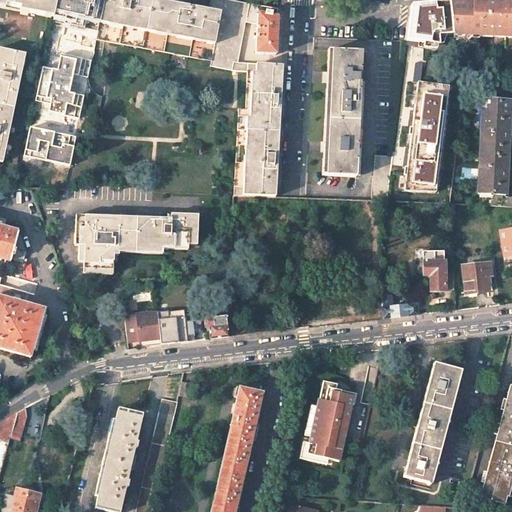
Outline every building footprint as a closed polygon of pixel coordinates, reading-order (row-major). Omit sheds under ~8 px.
[(0,0),(0,7),(53,18),(56,0),(0,0)] [(56,0),(52,19),(67,22),(97,29),(103,0),(56,0)] [(103,0),(99,23),(154,34),(160,4),(160,1),(152,0),(103,0)] [(221,15),(215,45),(154,34),(150,50),(203,61),(202,66),(210,68),(211,66),(235,71),(236,68),(236,64),(237,60),(245,22),(249,4),(244,3),(227,0),(210,0),(208,10),(212,11),(222,13),(221,15)] [(511,0),(492,0),(493,1),(477,1),(470,1),(470,3),(457,3),(449,3),(450,23),(453,46),(477,47),(477,37),(504,38),(504,49),(511,49),(511,0)] [(182,5),(160,1),(160,4),(154,34),(215,45),(221,15),(222,13),(212,11),(208,10),(186,6),(182,5)] [(450,23),(449,3),(428,4),(422,43),(437,44),(438,35),(452,35),(450,23)] [(277,9),(249,4),(245,22),(257,24),(255,54),(275,55),(277,9)] [(422,43),(428,4),(419,5),(413,6),(411,6),(409,23),(406,41),(409,42),(422,43)] [(154,34),(99,23),(95,40),(150,50),(154,34)] [(25,54),(0,48),(0,161),(2,162),(25,54)] [(342,51),(327,50),(321,175),(356,177),(361,52),(342,51)] [(77,58),(61,55),(58,69),(55,68),(43,66),(36,101),(49,103),(51,104),(50,109),(64,113),(64,116),(79,119),(85,95),(71,91),(77,58)] [(422,64),(415,63),(413,82),(417,83),(420,83),(422,64)] [(246,64),(236,64),(236,68),(235,71),(246,72),(246,68),(246,64)] [(246,72),(244,109),(238,109),(237,130),(246,131),(252,131),(255,68),(256,64),(246,64),(246,68),(246,72)] [(282,71),(282,66),(265,64),(256,64),(255,68),(252,131),(278,133),(282,71)] [(420,83),(417,83),(414,111),(412,127),(409,148),(407,166),(404,192),(435,193),(448,86),(420,83)] [(510,100),(485,99),(485,108),(482,108),(478,194),(492,195),(505,196),(506,177),(506,172),(506,167),(508,138),(508,133),(508,128),(508,127),(510,100)] [(77,135),(30,127),(25,156),(71,165),(77,135)] [(237,130),(234,197),(243,197),(246,131),(237,130)] [(275,191),(278,133),(252,131),(246,131),(243,197),(275,198),(275,191)] [(391,157),(375,155),(374,178),(373,178),(371,200),(387,202),(391,157)] [(492,198),(479,197),(479,205),(506,206),(507,197),(505,197),(505,196),(492,195),(492,198)] [(170,219),(76,215),(74,245),(79,246),(78,262),(83,262),(83,273),(112,275),(113,255),(118,255),(119,247),(162,249),(188,250),(188,245),(197,245),(198,215),(171,214),(170,219)] [(0,257),(5,259),(10,261),(11,259),(13,249),(18,233),(0,227),(0,257)] [(511,229),(499,232),(503,257),(511,255),(511,229)] [(26,252),(13,249),(11,259),(23,262),(26,252)] [(444,262),(422,262),(423,276),(430,276),(430,292),(444,292),(444,270),(444,262)] [(489,264),(462,267),(465,293),(488,291),(486,275),(490,275),(489,264)] [(444,270),(444,292),(454,292),(454,270),(444,270)] [(382,297),(382,308),(383,313),(383,319),(401,317),(418,315),(417,304),(393,307),(391,295),(382,297)] [(0,297),(0,348),(30,357),(44,309),(22,303),(0,297)] [(352,300),(306,303),(308,327),(354,324),(352,300)] [(228,308),(210,310),(211,317),(204,318),(205,327),(209,327),(210,339),(216,338),(228,337),(228,308)] [(187,342),(184,310),(168,312),(168,311),(157,312),(161,345),(180,342),(187,342)] [(127,343),(139,342),(139,347),(144,347),(161,345),(157,312),(135,315),(136,320),(125,321),(127,343)] [(460,371),(433,363),(429,380),(421,410),(405,468),(403,477),(430,485),(432,478),(460,371)] [(337,384),(323,381),(319,400),(317,399),(315,407),(308,436),(307,444),(305,454),(328,459),(340,462),(347,430),(342,423),(344,415),(350,416),(354,397),(340,394),(341,391),(335,390),(337,384)] [(181,382),(179,396),(187,397),(190,384),(181,382)] [(511,386),(510,386),(495,441),(511,445),(511,386)] [(234,511),(262,393),(236,388),(234,397),(237,398),(210,511),(234,511)] [(151,511),(177,402),(162,399),(135,511),(151,511)] [(315,407),(311,406),(305,435),(308,436),(315,407)] [(142,414),(118,408),(95,509),(107,511),(119,511),(126,487),(127,488),(129,481),(127,481),(130,469),(135,448),(136,448),(138,442),(136,442),(142,414)] [(25,409),(17,413),(10,438),(19,441),(26,416),(25,409)] [(17,413),(0,423),(0,437),(2,440),(8,445),(10,438),(17,413)] [(347,430),(348,424),(350,416),(344,415),(342,423),(347,430)] [(511,445),(495,441),(479,498),(505,504),(510,485),(511,485),(511,483),(511,445)] [(300,459),(327,465),(328,459),(305,454),(307,444),(303,443),(300,459)] [(29,487),(19,485),(18,489),(16,489),(14,498),(12,508),(10,511),(22,511),(28,492),(29,487)] [(32,488),(29,487),(28,492),(22,511),(34,511),(39,495),(31,493),(32,488)]
